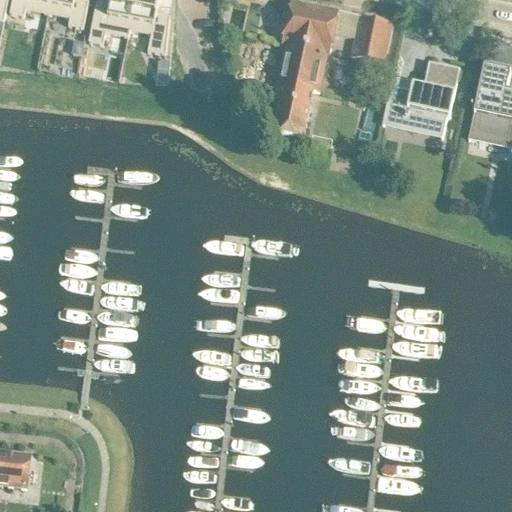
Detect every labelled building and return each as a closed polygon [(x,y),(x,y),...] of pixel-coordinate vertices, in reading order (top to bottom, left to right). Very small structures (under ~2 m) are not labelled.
[(0,0),(0,25),(4,26),(9,0),(0,0)] [(13,0),(10,18),(25,21),(26,14),(48,18),(51,0),(13,0)] [(51,0),(48,18),(70,23),(69,30),(83,33),(89,5),(76,2),(76,0),(51,0)] [(97,7),(89,46),(104,49),(106,37),(129,42),(130,35),(129,35),(136,0),(111,0),(110,9),(97,7)] [(136,0),(129,35),(130,35),(151,39),(148,56),(166,59),(170,21),(157,19),(160,0),(136,0)] [(283,88),(273,135),(304,142),(313,95),(317,95),(326,55),(331,56),(335,35),(339,15),(291,5),(282,46),(287,47),(279,87),(283,88)] [(361,20),(352,61),(357,62),(353,79),(380,84),(393,27),(361,20)] [(86,47),(76,45),(73,58),(83,60),(86,47)] [(393,81),(383,130),(384,130),(387,118),(406,122),(404,129),(442,137),(441,142),(443,142),(447,121),(450,121),(460,73),(429,66),(429,67),(430,68),(426,88),(413,86),(411,95),(392,91),(394,82),(393,81)] [(485,69),(469,144),(470,144),(471,139),(511,147),(511,95),(507,94),(511,74),(485,69)] [(30,461),(6,458),(0,457),(0,489),(27,493),(30,461)]
